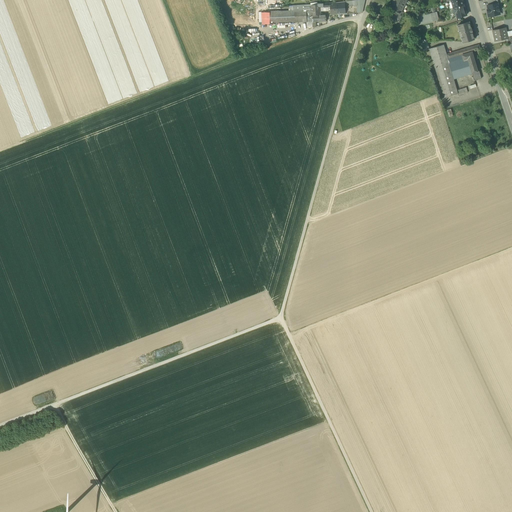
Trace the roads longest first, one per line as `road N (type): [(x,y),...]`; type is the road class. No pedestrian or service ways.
road 1 (track): [(0,150),(299,35)]
road 2 (track): [(280,317),(0,425)]
road 3 (track): [(280,317),(355,42)]
road 4 (track): [(371,511),(280,317)]
road 5 (tertiary): [(511,122),(472,0)]
road 6 (track): [(52,405),(115,511)]
